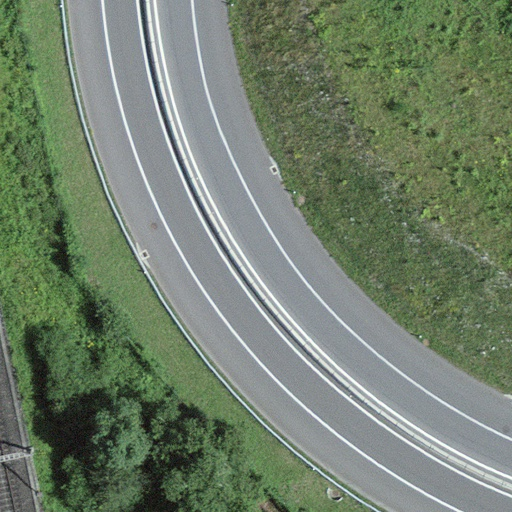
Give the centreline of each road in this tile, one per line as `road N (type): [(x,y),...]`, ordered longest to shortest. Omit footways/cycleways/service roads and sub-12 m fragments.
road 1 (motorway): [(120,0),(154,154),(227,295),(301,381),(349,421),(504,511)]
road 2 (motorway): [(511,457),(480,445),(366,368),(273,270),(215,169),(179,51),(173,0)]
